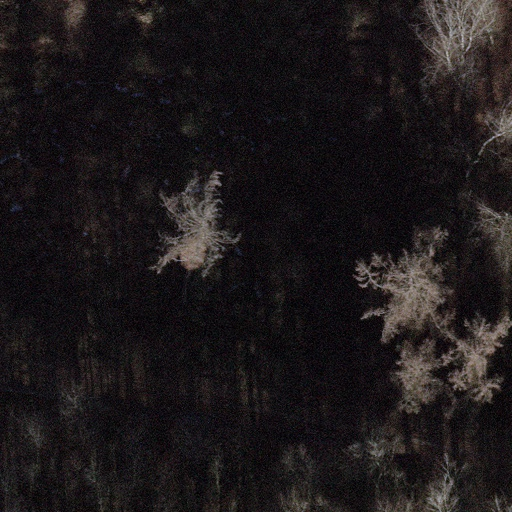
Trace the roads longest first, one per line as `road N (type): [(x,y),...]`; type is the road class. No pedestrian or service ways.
road 1 (track): [(0,372),(360,437)]
road 2 (track): [(360,437),(511,466)]
